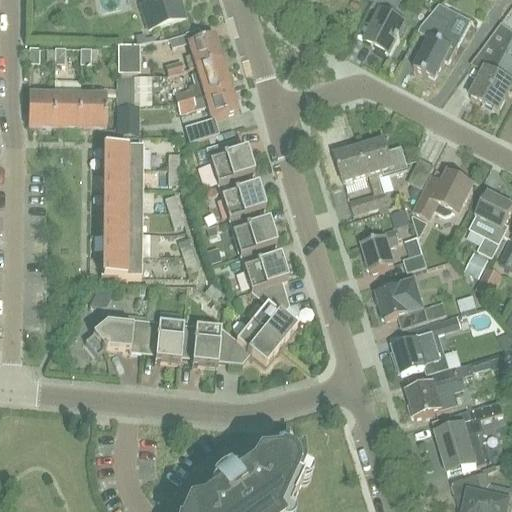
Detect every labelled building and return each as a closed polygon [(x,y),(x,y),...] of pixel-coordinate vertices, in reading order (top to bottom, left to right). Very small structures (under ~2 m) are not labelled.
[(176,0),(157,0),(158,2),(139,8),(146,32),(183,21),(176,0)] [(373,5),(383,11),(364,46),(389,59),(396,46),(397,47),(399,43),(398,42),(405,28),(391,21),(394,16),(391,15),(398,0),(375,0),(373,5)] [(448,67),(460,46),(445,38),(456,17),(439,8),(421,30),(417,36),(429,42),(413,72),(434,83),(444,65),(448,67)] [(511,47),(510,46),(511,41),(511,33),(501,25),(492,37),(474,63),(485,68),(477,83),(479,85),(470,101),(498,115),(511,87),(511,47)] [(194,71),(220,63),(213,40),(187,48),(191,59),(184,62),(187,73),(194,71)] [(138,77),(138,50),(115,50),(115,77),(138,77)] [(39,69),(39,52),(29,52),(29,68),(39,69)] [(64,69),(65,52),(54,52),(54,69),(64,69)] [(96,70),(97,53),(80,53),(80,69),(96,70)] [(176,108),(229,92),(220,63),(194,71),(196,76),(190,78),(193,88),(187,90),(188,94),(173,99),(176,108)] [(184,76),(183,74),(181,66),(164,71),(168,81),(184,76)] [(134,109),(134,79),(116,79),(116,90),(116,109),(134,109)] [(54,100),(53,133),(79,134),(79,100),(79,86),(54,86),(54,100)] [(229,92),(176,108),(179,118),(194,113),(194,115),(206,111),(210,124),(236,116),(229,92)] [(27,100),(27,133),(53,133),(54,100),(27,100)] [(105,134),(105,101),(79,100),(79,134),(105,134)] [(136,140),(136,112),(117,112),(117,140),(136,140)] [(216,189),(247,179),(253,177),(245,153),(240,155),(236,142),(205,152),(209,165),(208,165),(216,189)] [(401,151),(387,156),(383,144),(359,152),(368,180),(373,199),(378,213),(388,210),(378,177),(406,168),(401,151)] [(154,166),(168,167),(169,147),(155,147),(154,166)] [(142,151),(103,151),(103,173),(141,173),(142,151)] [(368,180),(359,152),(334,160),(343,188),(368,180)] [(180,157),(168,157),(168,173),(179,173),(180,157)] [(102,194),(141,195),(141,173),(103,173),(102,194)] [(179,173),(168,173),(167,188),(179,188),(179,173)] [(443,188),(432,182),(415,216),(429,224),(434,215),(444,220),(450,218),(452,216),(458,219),(472,190),(469,189),(462,183),(458,183),(448,178),(443,188)] [(251,191),(247,179),(216,189),(220,200),(219,200),(227,225),(227,224),(258,215),(264,213),(256,189),(251,191)] [(102,216),(141,217),(141,195),(102,194),(102,216)] [(169,216),(179,213),(174,198),(164,201),(169,216)] [(469,232),(486,241),(478,256),(493,263),(500,249),(499,248),(507,234),(502,232),(511,212),(511,210),(487,198),(469,232)] [(378,213),(373,199),(349,206),(353,221),(378,213)] [(179,213),(169,216),(174,231),(184,228),(179,213)] [(396,219),(402,238),(419,232),(412,213),(396,219)] [(238,260),(239,260),(270,250),(275,249),(268,225),(262,226),(258,215),(227,224),(231,236),(238,260)] [(102,216),(102,238),(141,238),(141,217),(102,216)] [(390,251),(399,249),(394,235),(378,240),(379,243),(360,249),(369,279),(396,270),(390,251)] [(102,238),(102,260),(140,260),(141,238),(102,238)] [(511,240),(499,265),(511,271),(511,268),(511,240)] [(188,241),(178,245),(182,260),(193,256),(188,241)] [(249,296),(250,296),(281,286),(286,284),(279,260),(273,262),(270,250),(239,260),(242,272),(249,296)] [(193,256),(182,260),(187,275),(198,271),(193,256)] [(467,274),(479,280),(488,262),(476,256),(467,274)] [(422,258),(403,264),(407,278),(427,272),(422,258)] [(102,260),(102,282),(140,282),(140,260),(102,260)] [(475,295),(478,296),(490,302),(501,280),(486,273),(475,295)] [(413,281),(412,281),(394,286),(396,291),(376,297),(385,324),(423,313),(413,281)] [(288,309),(281,286),(250,296),(250,297),(265,308),(250,327),(280,351),(295,332),(280,319),(288,309)] [(462,304),(465,315),(481,311),(478,300),(462,304)] [(423,312),(423,313),(427,324),(446,318),(443,306),(423,312)] [(105,354),(141,357),(144,325),(132,324),(132,321),(106,319),(105,328),(84,346),(96,360),(102,355),(102,356),(105,354)] [(157,327),(144,325),(141,357),(154,359),(153,364),(179,367),(179,361),(182,329),(157,326),(157,327)] [(430,340),(437,338),(444,336),(441,326),(408,336),(400,338),(403,348),(393,352),(394,355),(397,366),(395,368),(397,376),(400,377),(401,379),(424,372),(426,378),(440,374),(430,340)] [(264,370),(280,351),(250,327),(235,345),(221,333),(220,333),(216,365),(241,368),(249,358),(264,370)] [(216,365),(220,333),(220,332),(194,330),(182,329),(179,361),(191,363),(191,368),(216,371),(216,365)] [(440,374),(426,378),(423,379),(426,389),(405,395),(413,422),(441,414),(435,393),(459,386),(454,370),(440,374)] [(502,417),(499,406),(476,412),(449,420),(452,431),(435,435),(442,460),(447,479),(486,466),(477,435),(483,434),(480,424),(502,417)] [(228,482),(227,480),(224,481),(221,482),(219,484),(216,486),(214,488),(211,490),(209,493),(211,493),(217,503),(209,508),(196,511),(191,511),(288,511),(300,488),(295,485),(300,474),(298,461),(255,464),(249,474),(242,486),(234,491),(228,482)] [(511,511),(507,509),(508,506),(482,500),(476,479),(451,488),(458,511),(511,511)]
